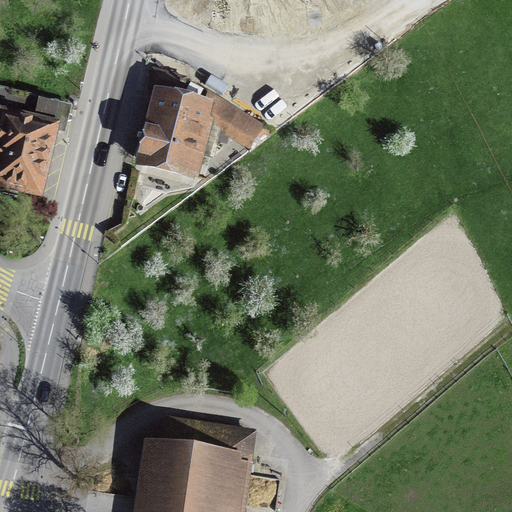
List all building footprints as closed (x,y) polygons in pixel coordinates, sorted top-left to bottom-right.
[(185,78),(154,71),(150,88),(181,96),(185,78)] [(0,200),(39,208),(55,127),(35,123),(40,97),(0,88),(0,200)] [(203,193),(214,132),(224,104),(210,95),(206,110),(151,94),(131,177),(203,193)] [(269,134),(224,104),(214,132),(252,156),(269,134)] [(170,428),(156,511),(240,511),(252,441),(170,428)]
